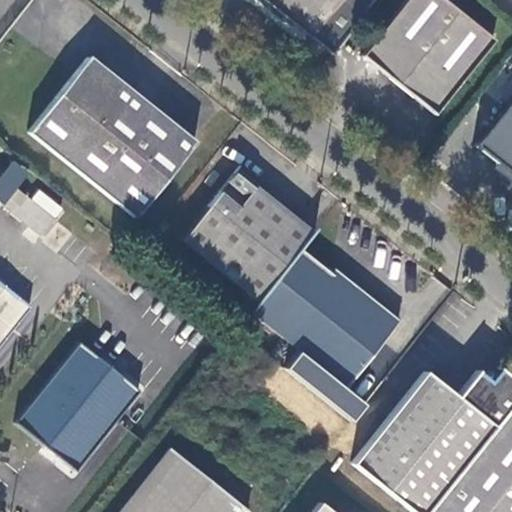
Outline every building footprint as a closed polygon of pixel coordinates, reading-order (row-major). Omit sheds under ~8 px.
[(266,0),(330,50),(370,0),(266,0)] [(459,76),(492,34),(450,0),(399,0),(360,48),(431,106),(457,74),(459,76)] [(194,140),(88,57),(30,130),(134,214),(194,140)] [(511,90),(470,144),(511,177),(511,90)] [(180,240),(256,300),(298,247),(312,229),(253,184),(256,179),(239,165),(180,240)] [(20,191),(13,186),(0,201),(0,203),(6,208),(20,191)] [(36,233),(50,217),(20,191),(6,208),(36,233)] [(330,272),(298,247),(256,300),(249,309),(344,383),(394,321),(348,283),(347,285),(330,272)] [(0,334),(25,304),(0,283),(0,334)] [(69,469),(134,389),(74,341),(9,420),(35,442),(37,451),(43,456),(50,456),(69,469)] [(348,460),(412,511),(422,511),(511,401),(511,380),(501,371),(497,368),(493,372),(483,364),(478,369),(474,366),(463,379),(452,392),(422,370),(348,460)] [(511,511),(511,401),(422,511),(511,511)] [(242,511),(245,509),(166,448),(114,511),(242,511)]
